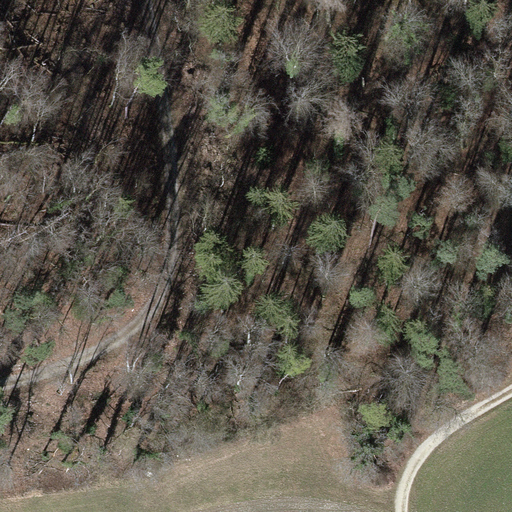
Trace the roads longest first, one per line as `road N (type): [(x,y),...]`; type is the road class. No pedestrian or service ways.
road 1 (track): [(0,382),(120,336),(166,295),(180,232),(157,0)]
road 2 (track): [(403,511),(412,472),(438,437),(511,385)]
